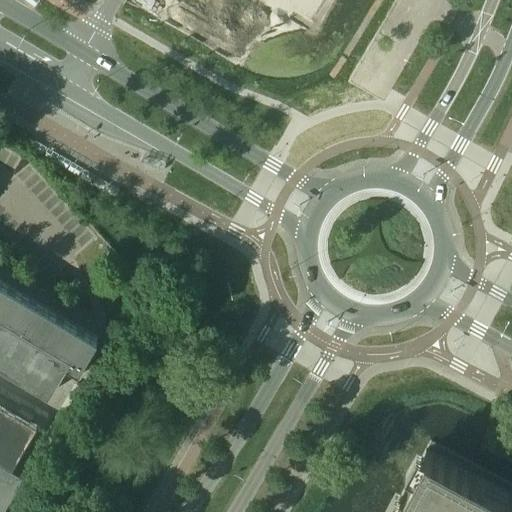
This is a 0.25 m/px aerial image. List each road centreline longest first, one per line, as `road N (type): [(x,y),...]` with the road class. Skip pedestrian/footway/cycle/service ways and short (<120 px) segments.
road 1 (secondary): [(61,90),(305,238)]
road 2 (secondary): [(329,193),(82,53)]
road 3 (tertiary): [(320,292),(188,511)]
road 4 (tertiary): [(238,511),(355,314)]
road 5 (tertiary): [(492,0),(455,82),(394,181)]
road 6 (tertiary): [(428,203),(511,43)]
